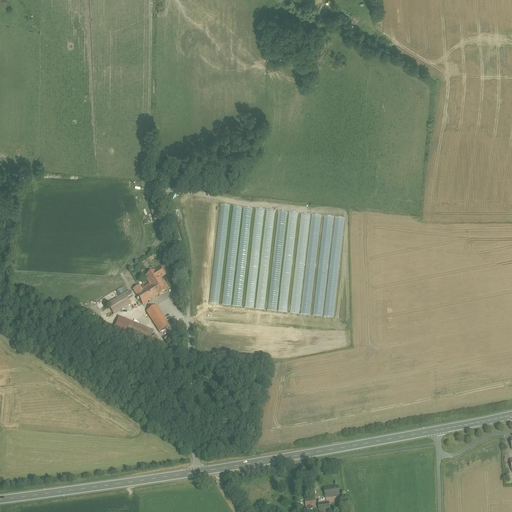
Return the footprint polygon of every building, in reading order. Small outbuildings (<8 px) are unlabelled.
[(154,271),(145,277),(149,285),(141,290),(139,286),(133,290),(142,306),(167,290),(159,279),(166,275),(162,269),(156,273),(154,271)] [(124,294),(107,304),(114,315),(131,304),(124,294)] [(169,327),(156,307),(147,312),(160,333),(169,327)] [(117,318),(112,331),(148,344),(152,330),(117,318)] [(176,330),(169,334),(171,338),(178,334),(176,330)] [(498,465),(489,466),(490,494),(493,494),(493,498),(495,498),(495,500),(499,500),(498,465)] [(487,471),(478,471),(479,498),(485,498),(488,498),(487,471)] [(477,507),(476,479),(468,479),(468,498),(472,498),(472,507),(477,507)] [(338,487),(324,489),(326,498),(340,496),(338,487)] [(314,500),(305,501),(306,508),(312,507),(312,505),(315,504),(314,500)]
